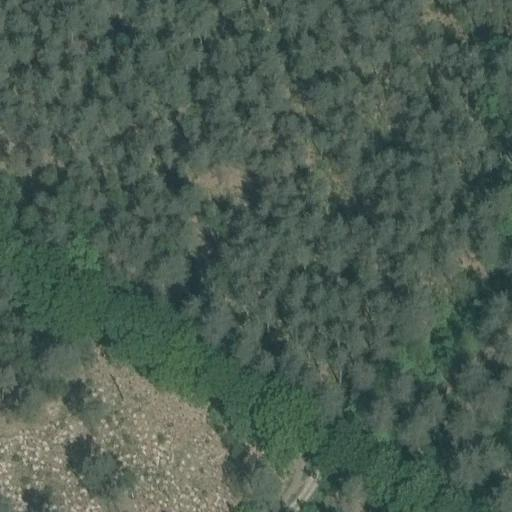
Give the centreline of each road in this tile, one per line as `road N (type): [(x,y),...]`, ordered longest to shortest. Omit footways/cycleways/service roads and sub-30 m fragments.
road 1 (track): [(345,447),(0,245)]
road 2 (track): [(345,447),(511,270)]
road 3 (track): [(450,511),(345,447)]
